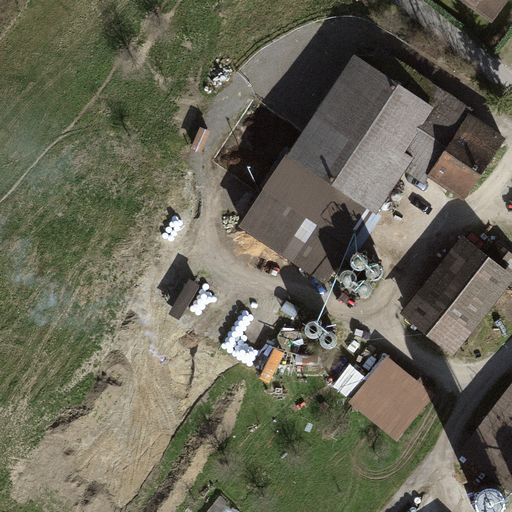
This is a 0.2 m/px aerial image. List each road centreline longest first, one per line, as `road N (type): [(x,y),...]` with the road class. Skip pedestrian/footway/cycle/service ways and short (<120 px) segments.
road 1 (track): [(511,357),(390,511)]
road 2 (residential): [(405,0),(511,87)]
